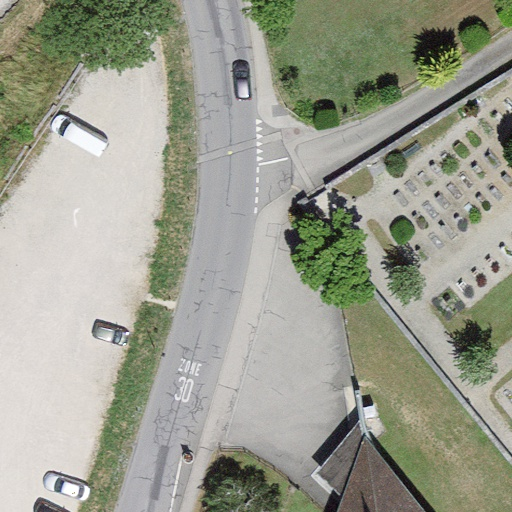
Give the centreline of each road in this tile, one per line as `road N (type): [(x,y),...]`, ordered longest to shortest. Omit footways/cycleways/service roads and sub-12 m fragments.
road 1 (tertiary): [(145,511),(203,328),(229,180)]
road 2 (residential): [(229,180),(284,172),(359,145),(511,47)]
road 3 (tertiary): [(229,180),(227,70),(215,0)]
